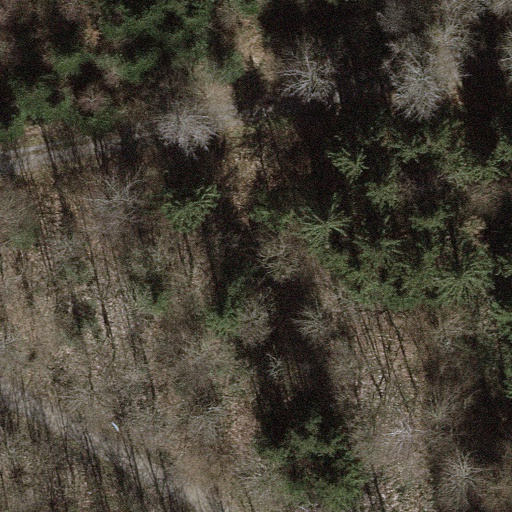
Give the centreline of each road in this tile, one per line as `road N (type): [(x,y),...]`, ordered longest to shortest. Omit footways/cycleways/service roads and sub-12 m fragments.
road 1 (track): [(0,167),(511,29)]
road 2 (track): [(216,511),(0,390)]
